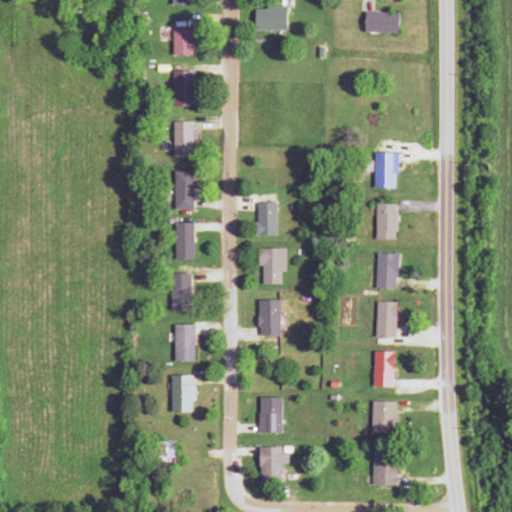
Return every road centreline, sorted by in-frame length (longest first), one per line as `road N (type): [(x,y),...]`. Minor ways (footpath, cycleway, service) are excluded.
road 1 (residential): [(290,508),(238,495),(232,474),(232,0)]
road 2 (tertiary): [(458,511),(447,333),(446,0)]
road 3 (residential): [(458,510),(290,508)]
